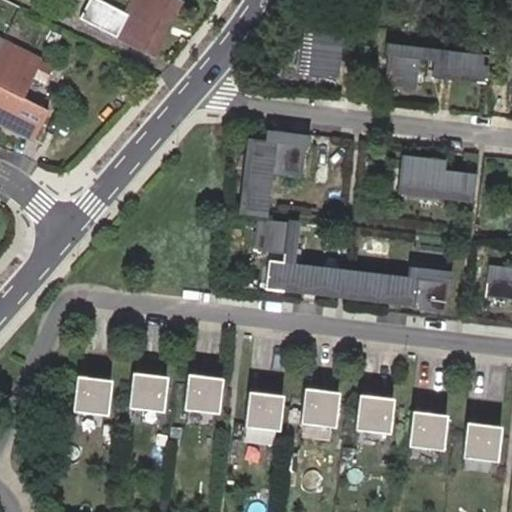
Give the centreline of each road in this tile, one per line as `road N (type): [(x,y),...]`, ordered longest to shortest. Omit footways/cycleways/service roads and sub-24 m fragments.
road 1 (residential): [(0,440),(74,309),(511,353)]
road 2 (residential): [(511,138),(223,102),(198,79)]
road 3 (tertiary): [(66,230),(198,79)]
